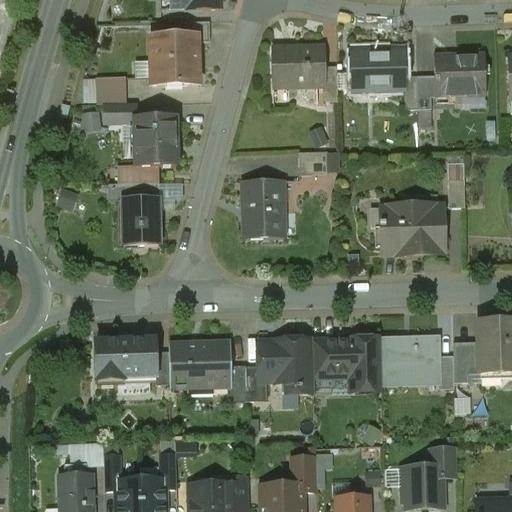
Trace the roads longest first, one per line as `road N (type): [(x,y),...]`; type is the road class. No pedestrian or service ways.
road 1 (residential): [(180,302),(511,294)]
road 2 (residential): [(180,302),(195,220),(260,0)]
road 3 (secondary): [(64,0),(0,235)]
road 4 (residential): [(41,294),(180,302)]
